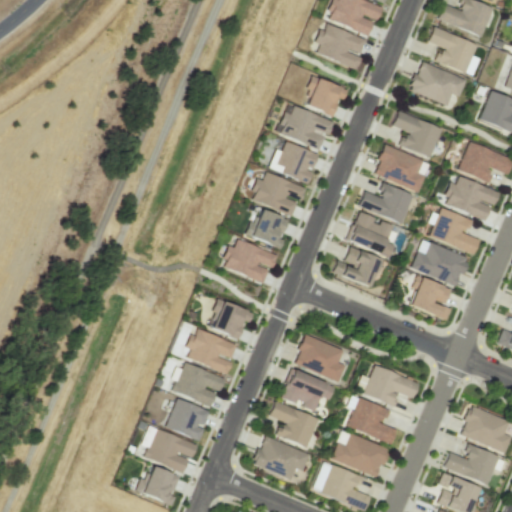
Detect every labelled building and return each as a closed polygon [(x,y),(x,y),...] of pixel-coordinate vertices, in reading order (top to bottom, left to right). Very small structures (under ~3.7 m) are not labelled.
[(378,6),(360,0),(328,0),(321,19),(363,35),(369,19),(372,21),(378,6)] [(488,7),(469,0),(458,0),(455,10),(438,3),(432,19),(476,37),(488,7)] [(352,69),(357,55),(355,54),(361,38),(319,23),(312,43),(315,44),(312,54),(352,69)] [(430,61),(461,73),(473,44),(429,26),(423,41),(436,47),(430,61)] [(511,59),(509,58),(500,90),(511,93),(511,59)] [(405,90),(446,106),(450,96),(454,97),(462,79),(416,61),(405,90)] [(327,116),(335,98),(339,99),(343,90),(307,75),(302,88),(307,91),(301,105),(327,116)] [(511,114),(511,100),(486,90),(475,120),(511,134),(511,117),(511,114)] [(329,121),(283,104),(273,133),(315,149),(321,134),(324,135),(329,121)] [(437,128),(393,111),(387,125),(401,131),(395,145),(425,158),(437,128)] [(484,182),(488,169),(502,174),(508,159),(464,142),(453,170),(484,182)] [(265,170),(304,181),(308,169),(313,152),(280,143),(278,151),(271,149),(265,170)] [(414,191),(425,162),(380,145),(369,174),(414,191)] [(301,187),(261,172),(258,180),(253,178),(245,199),(287,215),(293,200),(296,201),(301,187)] [(480,220),(486,204),(489,206),(494,191),(454,177),(452,184),(446,182),(438,205),(480,220)] [(409,195),(379,183),(374,196),(359,190),(353,206),(398,223),(409,195)] [(469,253),(474,238),(462,235),(467,218),(436,208),(426,239),(469,253)] [(273,248),(284,220),(256,209),(251,223),(245,221),(240,235),(273,248)] [(341,239),(384,257),(390,244),(382,241),(388,225),(376,220),(375,221),(353,212),(341,239)] [(216,266),(258,282),(264,267),(267,268),(272,255),(233,239),(229,247),(224,245),(216,266)] [(407,268),(452,286),(463,256),(425,242),(423,247),(416,244),(407,268)] [(375,259),(345,246),(338,262),(332,260),(327,272),(363,287),(375,259)] [(441,319),(446,307),(440,305),(446,288),(411,275),(400,304),(441,319)] [(206,328),(233,339),(241,321),(244,322),(248,313),(212,298),(207,312),(212,314),(206,328)] [(232,343),(190,328),(183,347),(186,348),(182,359),(222,374),(228,360),(226,359),(232,343)] [(511,332),(511,334),(497,329),(491,343),(511,351),(511,332)] [(300,332),(339,349),(334,361),(341,365),(334,381),(291,362),(297,349),(294,348),(300,332)] [(220,378),(179,362),(168,391),(206,406),(211,391),(215,392),(220,378)] [(371,363),(415,382),(409,397),(390,389),(389,391),(392,392),(390,397),(392,398),(389,405),(359,392),(361,388),(354,385),(358,373),(366,376),(371,363)] [(288,367),(331,386),(325,398),(317,395),(310,410),(278,396),(283,383),(281,382),(288,367)] [(355,396),(385,409),(382,417),(380,416),(378,420),(375,419),(374,421),(393,429),(387,443),(343,424),(355,396)] [(200,427),(198,427),(205,411),(172,398),(160,427),(195,440),(200,427)] [(271,400),(314,418),(302,446),(272,433),(275,426),(278,427),(281,421),(265,414),(271,400)] [(504,419),(465,406),(454,436),(500,452),(505,436),(499,434),(504,419)] [(192,444),(145,427),(139,445),(143,446),(138,457),(178,472),(183,457),(187,458),(192,444)] [(347,432),(383,447),(382,451),(385,453),(380,464),(377,462),(372,475),(328,457),(335,441),(342,444),(347,432)] [(262,434),(306,453),(299,470),(291,466),(287,478),(250,463),(252,458),(250,458),(254,446),(257,447),(262,434)] [(438,467),(482,485),(494,456),(465,445),(460,458),(444,452),(438,467)] [(319,459),(360,476),(356,484),(353,483),(351,489),(367,495),(361,510),(307,488),(319,459)] [(136,477),(131,491),(167,505),(170,496),(167,495),(174,476),(148,466),(143,479),(136,477)] [(463,511),(474,487),(438,473),(433,485),(438,487),(432,503),(454,511),(463,511)]
